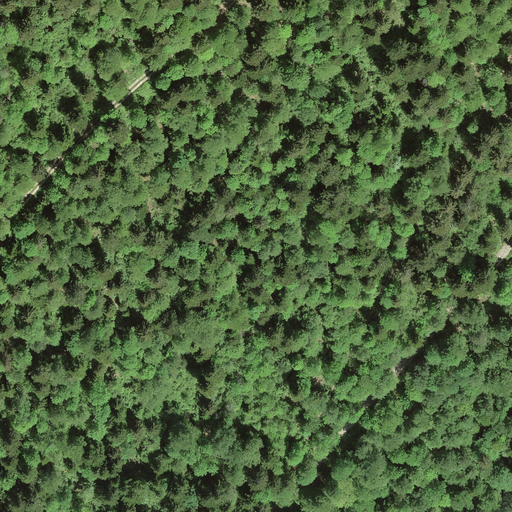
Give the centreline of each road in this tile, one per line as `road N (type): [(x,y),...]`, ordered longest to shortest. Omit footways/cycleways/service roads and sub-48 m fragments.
road 1 (track): [(282,499),(511,237)]
road 2 (track): [(0,226),(112,108),(232,0)]
road 3 (track): [(413,240),(273,511)]
